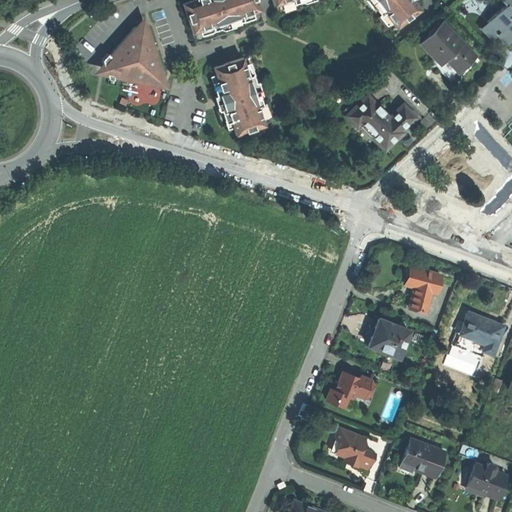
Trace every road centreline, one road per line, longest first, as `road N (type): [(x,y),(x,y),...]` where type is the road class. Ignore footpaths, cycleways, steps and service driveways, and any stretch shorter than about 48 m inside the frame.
road 1 (residential): [(271,465),(368,214)]
road 2 (secondary): [(225,169),(86,120),(50,97)]
road 3 (secondary): [(42,151),(116,146),(225,169)]
road 4 (secondary): [(368,214),(511,267)]
road 5 (secondary): [(225,169),(368,214)]
road 6 (residential): [(368,214),(379,193),(462,117)]
road 7 (residential): [(389,511),(271,465)]
